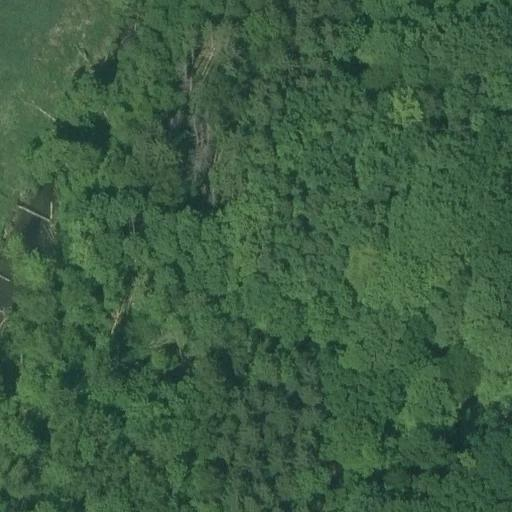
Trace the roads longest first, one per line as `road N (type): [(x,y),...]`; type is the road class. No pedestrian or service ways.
road 1 (track): [(429,382),(495,232),(511,212)]
road 2 (track): [(437,511),(429,382)]
